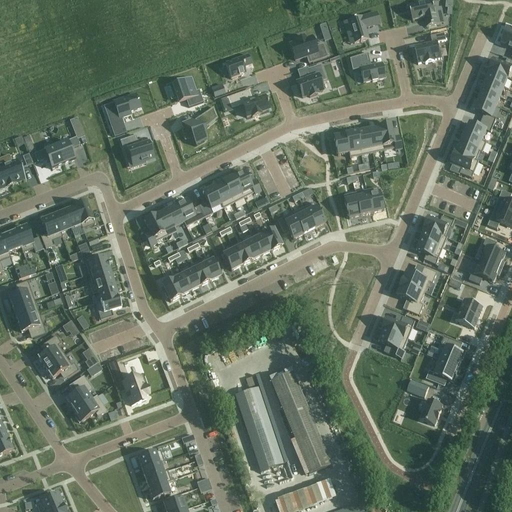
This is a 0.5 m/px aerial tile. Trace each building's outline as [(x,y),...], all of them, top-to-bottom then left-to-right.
[(433,6),(410,10),(413,24),(425,22),(426,28),(440,25),(439,21),(443,20),(441,11),(435,12),(433,6)] [(353,20),(344,23),(344,24),(347,32),(349,40),(351,45),(356,44),(360,42),(360,43),(362,42),(368,40),(365,29),(380,25),(377,16),(376,14),(366,17),(355,20),(355,19),(353,20)] [(511,29),(508,28),(501,46),(511,50),(511,58),(511,59),(511,29)] [(415,47),(414,47),(418,66),(419,66),(419,65),(441,60),(441,61),(442,61),(438,44),(446,42),(444,34),(431,37),(432,44),(415,48),(415,47)] [(309,36),(286,44),(292,61),(303,57),(305,63),(325,57),(321,44),(313,47),(309,36)] [(368,54),(350,60),(352,72),(360,70),(363,84),(372,82),(372,83),(377,82),(377,81),(385,79),(382,64),(370,67),(368,54)] [(248,56),(225,64),(231,80),(246,75),(244,69),(251,66),(248,56)] [(494,61),(490,73),(511,81),(511,62),(507,60),(505,66),(494,61)] [(298,87),(296,87),(300,97),(302,96),(303,100),(310,98),(310,100),(317,98),(317,96),(320,95),(316,82),(327,79),(322,66),(308,71),(310,78),(297,82),(298,87)] [(490,73),(487,82),(508,91),(511,82),(511,81),(490,73)] [(184,84),(173,88),(176,100),(179,99),(181,103),(186,101),(189,107),(203,103),(200,92),(198,93),(192,78),(183,81),(184,84)] [(487,82),(483,91),(504,100),(508,91),(487,82)] [(212,91),(215,99),(225,95),(223,87),(212,91)] [(483,91),(479,101),(501,110),(504,100),(483,91)] [(117,113),(107,117),(111,128),(112,128),(111,128),(122,124),(123,124),(121,119),(130,116),(129,113),(140,109),(138,103),(138,101),(136,95),(113,103),(117,113)] [(251,95),(228,102),(232,113),(241,110),(245,123),(268,117),(264,104),(256,106),(254,107),(251,95)] [(479,101),(474,112),(484,116),(481,122),(493,127),(501,110),(479,101)] [(184,130),(182,133),(185,143),(193,143),(197,150),(208,145),(209,133),(217,121),(214,111),(193,123),(192,122),(182,127),(184,130)] [(78,118),(70,121),(75,135),(83,132),(78,118)] [(469,125),(465,136),(482,143),(482,142),(486,132),(491,134),(493,127),(481,122),(479,129),(469,125)] [(390,126),(378,129),(379,129),(383,152),(395,150),(395,152),(401,151),(399,138),(393,139),(390,126)] [(126,134),(124,129),(113,133),(115,138),(126,134)] [(378,129),(368,132),(372,155),(383,152),(379,129),(378,129)] [(368,132),(356,134),(361,157),(372,155),(368,132)] [(356,134),(345,136),(349,154),(348,155),(349,159),(361,157),(356,134)] [(136,136),(120,141),(120,142),(121,142),(125,154),(128,153),(131,162),(136,161),(138,167),(146,164),(146,165),(147,165),(146,162),(153,159),(148,144),(138,147),(137,144),(136,145),(134,137),(136,137),(136,136)] [(345,136),(334,138),(337,157),(348,155),(349,154),(345,136)] [(465,136),(461,145),(480,153),(480,154),(482,155),(487,144),(482,142),(482,143),(465,136)] [(30,137),(24,139),(27,147),(33,145),(30,137)] [(76,138),(55,146),(63,166),(74,162),(72,155),(74,155),(72,150),(80,147),(76,138)] [(457,154),(476,163),(477,162),(480,154),(480,153),(461,145),(457,154)] [(55,146),(34,155),(37,163),(45,160),(47,165),(49,164),(52,170),(63,166),(55,146)] [(456,154),(452,165),(462,170),(460,175),(472,180),(479,163),(477,162),(476,163),(457,154),(456,154)] [(9,156),(0,160),(11,186),(26,181),(18,160),(11,163),(9,156)] [(29,156),(23,158),(27,167),(32,165),(29,156)] [(0,190),(11,186),(0,160),(0,159),(0,190)] [(244,173),(233,179),(244,200),(254,194),(255,196),(261,193),(255,182),(249,184),(244,173)] [(233,179),(223,184),(234,205),(244,200),(233,179)] [(223,184),(213,189),(221,206),(223,210),(234,205),(223,184)] [(207,204),(199,208),(205,219),(213,215),(211,211),(221,206),(213,189),(202,194),(207,204)] [(378,189),(366,192),(371,215),(383,212),(378,189)] [(366,192),(355,194),(360,217),(371,215),(366,192)] [(502,192),(495,209),(511,216),(511,203),(509,202),(511,196),(502,192)] [(355,194),(343,197),(349,220),(360,217),(355,194)] [(186,202),(176,207),(184,224),(186,229),(205,219),(199,208),(191,212),(186,202)] [(74,209),(82,228),(81,228),(82,230),(95,225),(86,204),(74,209)] [(314,204),(303,210),(305,214),(306,214),(314,231),(325,225),(314,204)] [(176,207),(165,212),(174,229),(184,224),(176,207)] [(74,209),(64,213),(71,230),(70,230),(71,232),(81,228),(82,228),(74,209)] [(511,216),(495,209),(488,227),(497,231),(500,224),(511,229),(511,216)] [(156,217),(155,218),(166,239),(176,233),(174,229),(165,212),(156,217)] [(64,213),(54,217),(60,234),(61,234),(70,230),(71,230),(64,213)] [(294,214),(277,223),(283,234),(288,231),(293,241),(304,236),(295,219),(296,219),(294,214)] [(296,219),(295,219),(304,236),(314,231),(306,214),(305,214),(296,219)] [(47,236),(41,238),(46,250),(53,247),(51,243),(63,238),(61,234),(60,234),(54,217),(41,222),(47,236)] [(155,217),(144,222),(150,234),(145,237),(150,248),(156,245),(155,244),(166,239),(155,218),(156,217),(155,217)] [(430,219),(425,231),(426,231),(445,239),(445,238),(450,228),(452,229),(454,223),(442,218),(440,224),(430,219)] [(26,228),(14,233),(15,233),(21,250),(23,254),(34,250),(35,254),(43,251),(39,239),(31,242),(26,228)] [(273,231),(263,236),(271,252),(270,253),(271,253),(282,248),(273,231)] [(425,231),(421,241),(443,250),(448,239),(445,238),(445,239),(426,231),(425,231)] [(2,238),(1,238),(8,255),(9,255),(21,250),(15,233),(2,238)] [(263,236),(253,241),(261,257),(270,253),(271,252),(263,236)] [(0,273),(3,272),(0,265),(0,263),(10,259),(9,255),(8,255),(1,238),(0,238),(0,273)] [(97,238),(88,242),(90,247),(99,244),(97,238)] [(485,247),(479,261),(501,271),(504,263),(501,262),(504,255),(492,250),(495,243),(484,238),(481,246),(485,247)] [(253,241),(243,246),(252,262),(261,257),(253,241)] [(421,241),(417,252),(427,256),(424,262),(436,267),(443,250),(421,241)] [(86,244),(78,247),(82,257),(90,254),(86,244)] [(243,246),(234,251),(242,267),(252,262),(243,246)] [(234,251),(223,256),(231,272),(242,267),(234,251)] [(80,253),(70,257),(72,263),(83,259),(80,253)] [(94,256),(81,260),(83,266),(85,265),(89,277),(109,270),(109,269),(110,269),(108,264),(107,264),(106,259),(95,262),(94,256)] [(470,272),(467,279),(479,284),(481,278),(493,283),(496,275),(499,277),(501,270),(495,268),(479,261),(474,273),(470,272)] [(212,262),(202,267),(210,283),(220,278),(212,262)] [(202,267),(192,272),(200,288),(210,283),(202,267)] [(407,274),(402,285),(425,295),(429,283),(432,285),(436,275),(423,269),(419,278),(407,274)] [(109,270),(89,277),(92,285),(92,286),(112,279),(109,270)] [(192,272),(182,276),(190,293),(200,288),(192,272)] [(182,276),(173,281),(181,297),(190,293),(182,276)] [(92,285),(89,286),(92,296),(97,295),(97,294),(115,288),(112,279),(92,286),(92,285)] [(173,281),(162,287),(165,293),(164,294),(167,299),(168,298),(170,303),(181,298),(181,297),(173,281)] [(18,295),(9,298),(12,306),(13,311),(35,303),(28,282),(15,287),(18,295)] [(402,285),(397,299),(410,304),(407,312),(421,318),(424,307),(420,306),(425,295),(402,285)] [(115,288),(97,294),(97,295),(100,303),(118,298),(115,288)] [(100,303),(95,304),(101,322),(113,318),(111,312),(121,309),(118,298),(100,303)] [(465,301),(460,312),(479,320),(483,309),(465,301)] [(35,303),(13,311),(17,321),(39,314),(35,303)] [(460,312),(455,323),(474,331),(479,320),(460,312)] [(17,321),(19,326),(21,334),(31,330),(34,340),(46,336),(39,314),(17,321)] [(388,320),(383,332),(384,332),(408,342),(415,323),(403,318),(401,325),(388,320)] [(71,322),(62,328),(66,334),(75,328),(71,322)] [(85,323),(80,326),(83,332),(89,328),(85,323)] [(384,332),(379,343),(393,349),(390,355),(402,360),(405,353),(403,353),(408,342),(384,332)] [(49,351),(38,359),(42,365),(45,370),(65,356),(58,347),(61,345),(56,337),(44,345),(49,351)] [(426,348),(423,355),(436,360),(454,368),(459,354),(448,349),(452,341),(444,338),(438,353),(426,348)] [(65,356),(45,370),(48,375),(52,380),(64,373),(68,379),(79,372),(74,365),(71,366),(65,356)] [(94,358),(85,364),(89,370),(97,364),(94,358)] [(427,371),(424,378),(435,383),(437,378),(449,382),(454,368),(436,360),(431,373),(427,371)] [(98,364),(89,370),(87,371),(91,378),(94,376),(102,370),(98,364)] [(119,370),(111,373),(117,390),(124,388),(130,405),(148,399),(147,395),(150,394),(146,383),(143,384),(140,376),(123,382),(119,370)] [(276,377),(268,379),(294,441),(290,443),(304,478),(308,476),(309,476),(331,467),(290,370),(283,373),(285,377),(277,380),(276,377)] [(78,393),(66,401),(74,413),(93,400),(88,393),(92,391),(83,377),(72,385),(78,393)] [(429,389),(412,382),(407,393),(425,400),(429,389)] [(258,389),(234,397),(260,473),(283,465),(258,389)] [(93,400),(74,413),(77,417),(75,418),(79,424),(81,423),(81,424),(95,414),(97,417),(108,413),(97,397),(93,400)] [(428,401),(420,422),(435,428),(437,422),(438,422),(442,414),(441,413),(443,407),(428,401)] [(240,432),(236,434),(246,467),(253,464),(247,442),(243,443),(240,432)] [(193,436),(181,440),(183,446),(195,442),(193,436)] [(0,457),(13,451),(8,441),(0,444),(0,457)] [(160,452),(138,460),(142,471),(160,465),(164,463),(160,452)] [(160,465),(142,471),(145,480),(163,474),(160,465)] [(276,477),(283,474),(280,467),(274,470),(276,477)] [(163,474),(145,480),(149,490),(166,484),(167,484),(171,483),(167,472),(163,474)] [(261,475),(263,482),(270,481),(268,473),(261,475)] [(314,479),(317,497),(331,494),(328,476),(314,479)] [(208,480),(197,484),(199,490),(210,486),(208,480)] [(166,484),(149,490),(153,501),(170,495),(167,484),(166,484)] [(300,487),(305,504),(313,501),(308,484),(300,487)] [(210,486),(199,490),(201,495),(212,491),(210,486)] [(278,487),(271,489),(273,495),(280,493),(278,487)] [(294,489),(286,492),(291,508),(299,506),(294,489)] [(272,496),(274,511),(280,511),(284,511),(281,495),(272,496)] [(58,496),(36,505),(38,511),(49,511),(62,507),(58,496)] [(182,500),(164,506),(166,511),(182,511),(186,511),(182,500)]
